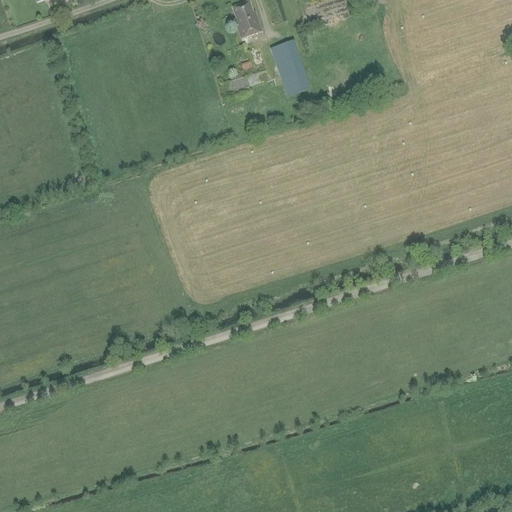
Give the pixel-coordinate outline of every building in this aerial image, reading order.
[(242,40),(262,33),(255,13),(253,13),(250,3),(234,8),(237,19),(235,19),(242,40)] [(300,31),(313,28),(311,20),(298,23),(300,31)] [(310,92),(294,44),(271,51),(287,99),(310,92)] [(250,62),(241,65),(243,71),(252,68),(250,62)] [(246,77),(226,84),(229,93),(249,87),(246,77)]
